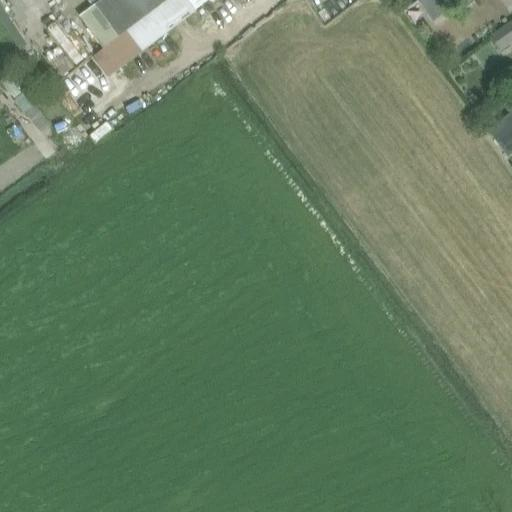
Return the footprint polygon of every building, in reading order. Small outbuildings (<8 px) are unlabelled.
[(103,0),(96,6),(119,39),(120,39),(172,0),(103,0)] [(189,0),(195,9),(207,0),(239,0),(244,7),(257,0),(189,0)] [(420,0),(418,2),(432,22),(465,0),(420,0)] [(511,23),(491,38),(501,52),(511,43),(511,23)] [(48,57),(64,78),(78,67),(62,46),(48,57)] [(456,55),(443,63),(447,70),(460,61),(456,55)] [(36,104),(26,112),(40,129),(50,121),(36,104)] [(511,113),(489,130),(509,158),(511,156),(511,113)]
